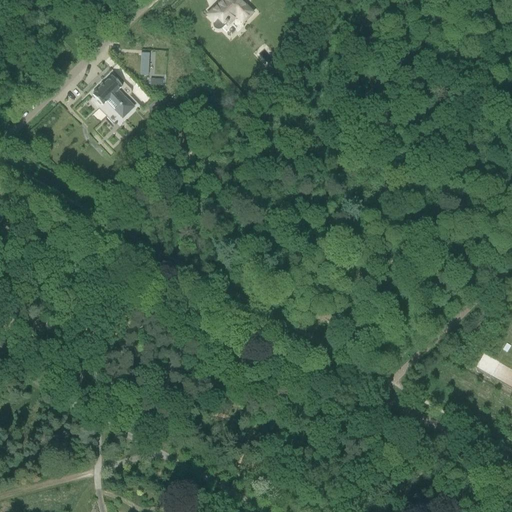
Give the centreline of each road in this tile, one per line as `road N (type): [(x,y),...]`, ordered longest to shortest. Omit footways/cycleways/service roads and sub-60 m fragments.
road 1 (unclassified): [(511,470),(0,178)]
road 2 (unclassified): [(0,145),(150,0)]
